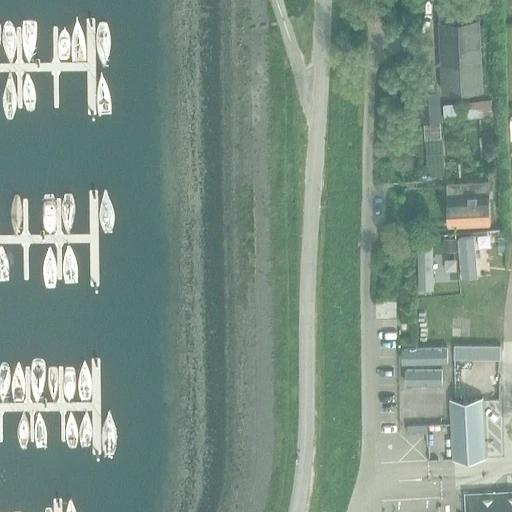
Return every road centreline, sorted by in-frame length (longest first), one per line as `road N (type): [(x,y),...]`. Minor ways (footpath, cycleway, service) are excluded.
road 1 (unclassified): [(295,511),(321,0)]
road 2 (unclassified): [(358,502),(368,486),(370,70),(382,48),(412,45)]
